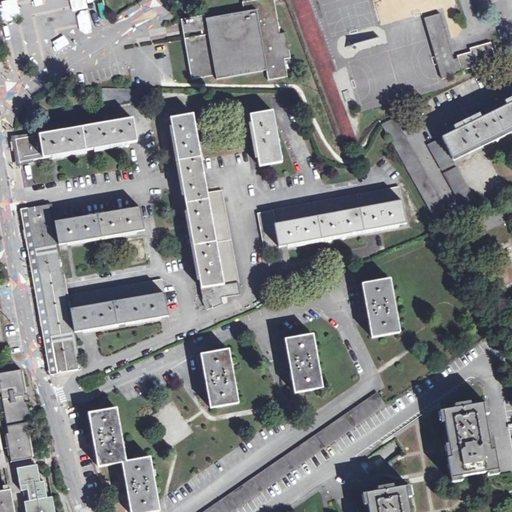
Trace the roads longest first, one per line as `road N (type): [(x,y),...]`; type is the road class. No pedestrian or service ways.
road 1 (residential): [(263,511),(505,347)]
road 2 (residential): [(259,321),(336,301),(377,383),(298,437)]
road 3 (tertiary): [(0,176),(31,355),(52,406)]
road 4 (residential): [(52,406),(259,321)]
road 5 (unclassified): [(0,92),(168,0)]
road 6 (residential): [(298,437),(191,511)]
road 7 (residential): [(259,321),(298,437)]
